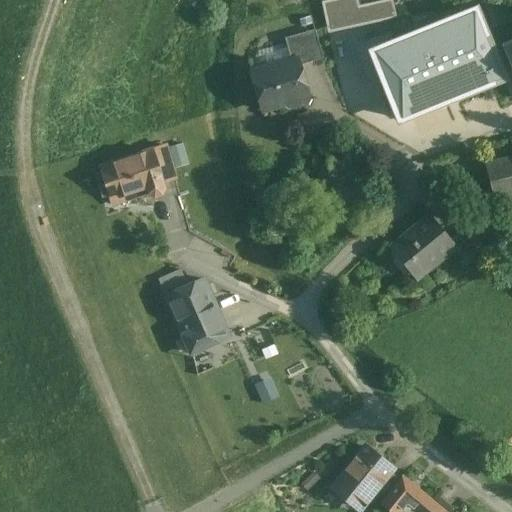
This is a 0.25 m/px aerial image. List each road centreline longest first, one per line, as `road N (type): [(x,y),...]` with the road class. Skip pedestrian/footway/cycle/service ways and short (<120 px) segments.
road 1 (residential): [(509,511),(378,411),(303,318)]
road 2 (residential): [(303,318),(340,259),(407,198)]
road 3 (residential): [(303,318),(187,261)]
